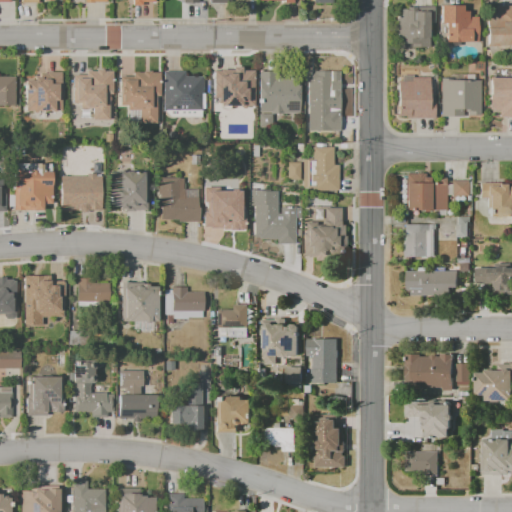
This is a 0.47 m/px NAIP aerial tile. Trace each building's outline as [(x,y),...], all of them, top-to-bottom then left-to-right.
[(511,45),(487,46),(487,18),(489,17),(489,14),(496,14),(496,6),(511,6),(511,45)] [(448,43),(448,24),(443,24),(443,7),(465,7),(465,13),(471,13),(471,18),(480,18),(480,43),(448,43)] [(399,45),(399,10),(409,10),(409,8),(437,8),(437,24),(431,24),(431,48),(414,49),(414,45),(399,45)] [(79,106),(79,72),(93,72),(93,78),(111,78),(111,106),(79,106)] [(123,106),(122,78),(135,78),(135,74),(145,74),(145,72),(153,72),(153,74),(162,74),(162,97),(159,97),(159,124),(142,124),(142,111),(130,111),(130,106),(123,106)] [(166,112),(166,73),(187,72),(188,78),(205,78),(205,95),(208,95),(208,109),(206,109),(206,112),(204,112),(204,122),(192,122),(192,120),(186,120),(186,118),(184,117),(181,117),(180,118),(180,120),(173,120),(172,118),(166,112)] [(218,96),(218,77),(235,77),(235,72),(250,72),(250,73),(255,73),(255,107),(247,107),(247,97),(237,97),(237,100),(223,100),(223,96),(218,96)] [(311,132),(311,72),(342,72),(342,132),(311,132)] [(28,112),(28,81),(37,81),(37,78),(42,78),(42,75),(49,75),(49,73),(63,73),(63,112),(40,112),(40,113),(35,113),(35,112),(28,112)] [(262,113),(261,73),(276,73),(276,78),(301,77),(302,114),(274,115),(274,113),(262,113)] [(400,117),(400,82),(404,82),(404,76),(415,76),(415,79),(431,79),(431,103),(437,103),(437,119),(409,119),(409,117),(400,117)] [(0,78),(17,78),(17,107),(0,107),(0,78)] [(489,110),(488,78),(511,78),(511,117),(498,117),(498,110),(489,110)] [(443,118),(443,80),(455,79),(455,82),(482,81),(483,116),(470,116),(470,112),(465,112),(465,117),(443,118)] [(261,128),(261,115),(274,115),(274,128),(261,128)] [(104,143),(104,131),(113,131),(113,142),(104,143)] [(305,187),(305,159),(315,159),(315,147),(335,147),(335,165),(341,165),(341,190),(315,190),(315,187),(305,187)] [(290,181),(290,164),(303,164),(302,181),(290,181)] [(7,206),(6,191),(9,191),(9,187),(12,187),(12,172),(14,172),(14,170),(21,170),(21,171),(28,171),(28,170),(35,170),(35,171),(49,171),(50,203),(41,203),(41,209),(12,210),(12,206),(7,206)] [(108,206),(108,172),(116,172),(117,171),(130,170),(130,172),(146,172),(146,210),(133,210),(133,211),(124,211),(124,208),(118,208),(118,205),(108,206)] [(59,176),(84,176),(85,173),(99,173),(99,209),(87,210),(84,212),(80,212),(78,210),(77,208),(59,209),(59,176)] [(409,211),(409,175),(419,175),(419,174),(425,174),(425,175),(428,175),(428,178),(433,178),(433,184),(441,184),(441,179),(448,179),(448,186),(449,186),(449,211),(409,211)] [(158,218),(158,193),(156,193),(156,188),(158,188),(158,177),(181,177),(181,185),(180,185),(180,189),(182,188),(182,196),(196,196),(196,206),(197,206),(197,221),(176,221),(176,218),(158,218)] [(454,197),(454,182),(470,181),(470,197),(454,197)] [(479,199),(479,183),(501,183),(501,184),(505,184),(505,187),(511,187),(511,217),(488,217),(488,208),(486,208),(486,198),(479,199)] [(202,226),(203,187),(218,186),(218,190),(229,190),(230,189),(235,189),(239,190),(239,209),(243,210),(243,229),(228,230),(228,228),(222,229),(221,227),(208,227),(208,226),(202,226)] [(257,237),(256,202),(272,202),(272,205),(280,204),(280,216),(284,216),(284,208),(298,208),(298,245),(280,245),(280,240),(262,240),(262,237),(257,237)] [(306,257),(306,235),(307,235),(307,223),(319,223),(319,227),(327,227),(327,209),(343,209),(343,226),(347,226),(347,237),(348,237),(348,257),(340,257),(340,262),(321,262),(321,258),(313,259),(313,257),(306,257)] [(459,238),(459,218),(471,218),(471,238),(459,238)] [(407,258),(407,226),(437,226),(437,258),(407,258)] [(476,282),(476,267),(498,267),(498,266),(509,266),(509,267),(511,267),(511,274),(511,282),(511,294),(494,294),(494,282),(476,282)] [(408,291),(408,272),(459,272),(460,288),(452,288),(452,296),(413,297),(413,291),(408,291)] [(80,307),(80,278),(94,278),(94,284),(111,284),(111,304),(100,304),(100,307),(80,307)] [(0,279),(7,279),(7,282),(8,281),(14,281),(15,282),(17,282),(17,318),(15,320),(8,320),(6,318),(6,315),(0,315),(0,279)] [(31,308),(31,303),(29,303),(29,284),(47,284),(47,279),(61,279),(61,303),(59,303),(59,308),(31,308)] [(123,322),(123,283),(144,283),(144,285),(151,285),(150,287),(160,287),(160,322),(152,322),(151,324),(147,324),(145,323),(123,322)] [(166,316),(166,291),(174,291),(174,288),(188,288),(188,293),(206,293),(206,312),(204,312),(204,319),(190,319),(190,320),(175,320),(175,324),(169,324),(169,316),(166,316)] [(220,338),(220,328),(219,328),(219,311),(237,311),(237,306),(251,306),(251,338),(220,338)] [(265,364),(265,336),(264,336),(264,321),(279,321),(278,320),(289,320),(288,328),(292,328),(292,327),(294,325),(299,326),(302,329),(301,357),(291,357),(290,358),(284,358),(283,357),(279,357),(279,366),(268,366),(268,364),(265,364)] [(41,344),(41,330),(67,330),(67,344),(41,344)] [(73,345),(74,330),(92,332),(90,346),(73,345)] [(314,384),(314,370),(316,370),(316,357),(310,357),(309,340),(340,340),(340,351),(341,351),(341,359),(340,359),(340,384),(314,384)] [(22,370),(0,370),(0,352),(22,352),(22,370)] [(421,389),(421,392),(408,392),(408,356),(423,355),(423,358),(432,358),(432,356),(441,356),(441,358),(443,358),(443,355),(456,355),(456,391),(446,391),(446,388),(421,389)] [(77,413),(77,384),(75,385),(75,361),(97,361),(97,363),(97,369),(96,370),(96,375),(97,377),(97,382),(95,384),(93,385),(92,394),(116,394),(116,413),(109,413),(109,418),(96,418),(96,413),(77,413)] [(461,386),(461,383),(459,383),(459,365),(474,365),(474,383),(472,383),(472,386),(461,386)] [(478,396),(478,374),(488,374),(488,372),(501,372),(501,365),(511,365),(511,402),(488,402),(488,396),(478,396)] [(289,384),(289,368),(305,368),(305,384),(289,384)] [(121,420),(121,396),(127,396),(127,389),(122,389),(122,372),(145,372),(145,387),(142,387),(142,396),(158,396),(158,419),(142,420),(142,423),(135,423),(135,420),(121,420)] [(29,417),(29,399),(30,399),(30,378),(65,378),(65,413),(53,413),(53,412),(48,413),(48,417),(29,417)] [(172,407),(187,407),(187,384),(203,384),(203,430),(189,430),(189,425),(172,425),(172,407)] [(0,388),(14,388),(14,419),(0,419),(0,388)] [(218,433),(219,398),(229,398),(231,395),(235,396),(237,398),(245,397),(245,401),(254,401),(254,423),(252,423),(252,425),(245,424),(244,425),(243,426),(241,426),(240,433),(218,433)] [(336,402),(337,397),(350,399),(349,405),(336,402)] [(408,418),(408,403),(432,403),(433,401),(437,401),(438,402),(442,402),(442,401),(452,401),(452,406),(453,406),(454,416),(455,417),(455,420),(453,422),(454,430),(451,429),(451,438),(429,438),(429,430),(426,431),(426,423),(425,422),(425,419),(426,418),(419,418),(408,418)] [(293,420),(293,406),(307,406),(306,420),(293,420)] [(319,468),(319,460),(317,460),(317,448),(319,448),(319,445),(320,443),(317,444),(317,430),(319,430),(319,416),(340,416),(340,430),(346,430),(346,433),(347,434),(348,436),(348,437),(348,439),(348,440),(347,441),(346,443),(348,443),(348,453),(346,453),(346,457),(348,457),(349,468),(319,468)] [(297,429),(297,446),(298,446),(298,452),(286,452),(286,445),(267,445),(268,429),(278,429),(278,424),(283,424),(283,429),(297,429)] [(511,474),(505,474),(505,476),(496,476),(484,475),(484,461),(483,459),(483,454),(484,453),(484,441),(486,441),(487,440),(495,440),(495,432),(511,432),(511,474)] [(440,452),(441,477),(427,477),(427,472),(408,472),(408,453),(440,452)] [(75,485),(83,485),(83,482),(89,482),(89,490),(106,490),(106,511),(75,511),(74,511),(74,508),(75,508),(75,485)] [(23,511),(23,492),(31,492),(31,487),(52,487),(52,490),(61,490),(61,511),(23,511)] [(157,499),(157,511),(119,511),(119,490),(142,489),(142,497),(147,497),(147,499),(157,499)] [(170,511),(170,495),(185,495),(185,500),(205,500),(205,511),(170,511)] [(0,511),(0,496),(4,496),(4,497),(8,497),(12,500),(12,511),(0,511)]
